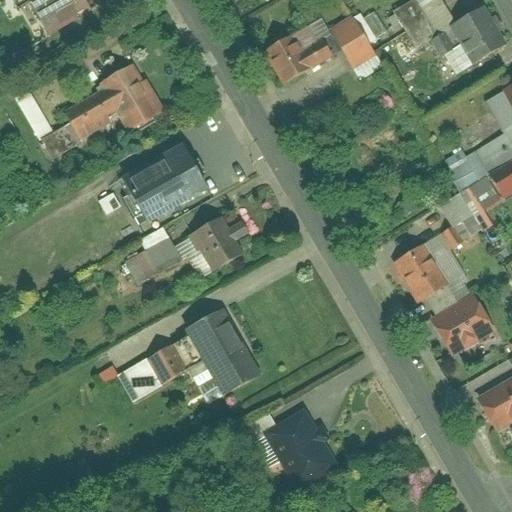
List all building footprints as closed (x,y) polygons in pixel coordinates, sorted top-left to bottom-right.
[(21,0),(37,27),(77,5),(74,0),(21,0)] [(457,29),(439,0),(431,0),(409,14),(428,46),(445,36),(454,52),(469,43),(480,61),(506,46),(485,12),(457,29)] [(321,22),(265,55),(281,82),(335,51),(347,72),(355,67),(354,66),(369,58),(355,32),(334,44),(321,22)] [(114,87),(47,129),(60,150),(62,149),(123,110),(130,121),(159,103),(132,60),(107,76),(114,87)] [(511,88),(501,94),(511,115),(511,88)] [(32,138),(46,133),(30,92),(15,98),(32,138)] [(121,180),(147,227),(209,192),(183,146),(121,180)] [(511,163),(485,180),(498,202),(511,194),(511,163)] [(197,228),(218,265),(242,251),(220,214),(197,228)] [(170,231),(127,256),(140,278),(183,254),(170,231)] [(471,305),(437,250),(393,277),(414,312),(426,304),(456,355),(496,331),(478,301),(471,305)] [(225,314),(127,372),(141,396),(159,385),(206,357),(226,391),(259,371),(225,314)] [(511,377),(479,397),(496,426),(511,416),(511,377)] [(266,417),(232,437),(243,458),(255,452),(262,464),(280,454),(297,486),(329,468),(303,421),(277,436),(266,417)] [(95,479),(85,460),(77,464),(76,463),(55,474),(66,495),(95,479)]
